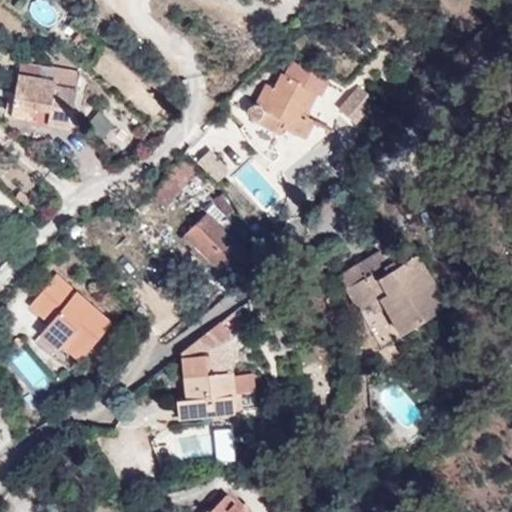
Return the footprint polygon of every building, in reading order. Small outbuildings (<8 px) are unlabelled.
[(48,124),(71,127),(81,72),(21,61),(12,116),(33,120),(33,124),(47,126),(48,124)] [(324,96),(332,81),(295,62),(280,90),(269,85),(259,105),(253,106),(250,109),(250,116),(253,120),(282,135),(286,127),(309,139),(318,121),(309,117),(320,94),(324,96)] [(362,87),(343,111),(358,124),(378,100),(362,87)] [(198,169),(185,155),(167,174),(181,188),(198,169)] [(181,188),(167,174),(150,192),(165,205),(181,188)] [(233,210),(220,193),(212,199),(225,217),(233,210)] [(208,258),(229,277),(253,253),(204,209),(181,232),(196,245),(190,252),(203,263),(208,258)] [(346,288),(345,288),(358,311),(370,305),(381,298),(387,308),(401,334),(447,308),(415,256),(411,259),(410,257),(409,258),(399,241),(377,254),(380,260),(383,265),(363,277),(357,265),(339,275),(346,288)] [(383,265),(380,260),(377,254),(376,253),(356,264),(357,265),(363,277),(383,265)] [(112,322),(57,274),(30,305),(51,323),(41,334),(59,350),(63,346),(79,360),(112,322)] [(381,298),(370,305),(375,315),(387,308),(381,298)] [(179,413),(234,408),(233,392),(235,392),(234,374),(231,332),(222,321),(184,350),(188,397),(177,398),(179,413)] [(79,360),(63,346),(59,350),(76,364),(79,360)] [(254,371),(234,374),(235,392),(242,392),(255,390),(254,371)] [(233,392),(234,408),(243,408),(242,392),(235,392),(233,392)] [(245,511),(226,494),(207,511),(245,511)]
